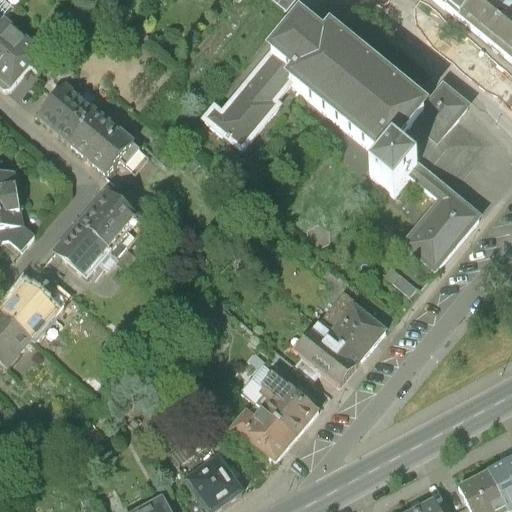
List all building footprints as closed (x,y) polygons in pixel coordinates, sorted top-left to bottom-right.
[(244,0),(227,0),(237,9),(244,0)] [(269,0),(284,13),(295,0),(269,0)] [(481,0),(429,0),(460,26),(481,0)] [(511,14),(495,0),(481,0),(460,26),(511,68),(511,14)] [(0,41),(15,23),(0,10),(0,41)] [(19,19),(15,23),(0,41),(0,66),(25,88),(57,51),(19,19)] [(324,46),(299,25),(221,118),(214,111),(203,124),(241,155),(279,110),(275,107),(291,88),(381,164),(369,179),(394,200),(410,182),(440,206),(403,251),(434,278),(478,223),(457,205),(444,194),(401,158),(394,152),(413,129),(437,149),(468,112),(442,92),(422,116),(415,110),(410,105),(400,97),(344,50),(351,41),(337,30),(335,33),(324,46)] [(81,85),(54,117),(84,143),(111,111),(81,85)] [(111,111),(84,143),(120,173),(131,161),(147,142),(111,111)] [(131,161),(147,174),(164,156),(147,142),(131,161)] [(29,176),(0,180),(0,234),(38,228),(29,176)] [(122,193),(94,225),(125,251),(152,218),(122,193)] [(100,279),(125,251),(94,225),(70,254),(100,279)] [(424,298),(431,289),(411,272),(404,281),(424,298)] [(38,287),(14,315),(45,341),(54,331),(65,341),(75,329),(65,321),(71,314),(38,287)] [(370,303),(347,331),(379,356),(402,329),(370,303)] [(0,361),(2,361),(5,358),(20,371),(45,341),(14,315),(0,331),(0,361)] [(357,383),(379,356),(347,331),(338,341),(327,332),(313,348),(357,383)] [(270,402),(278,409),(311,436),(334,409),(293,375),(270,402)] [(265,439),(291,460),(311,436),(278,409),(271,417),(261,409),(244,430),(261,443),(265,439)] [(202,479),(224,511),(226,511),(258,491),(235,457),(202,479)] [(508,511),(511,510),(511,471),(507,463),(480,477),(501,511),(508,511)] [(429,502),(435,511),(482,511),(476,504),(465,510),(449,491),(429,502)] [(185,511),(176,496),(148,511),(185,511)] [(435,511),(429,502),(411,511),(435,511)]
